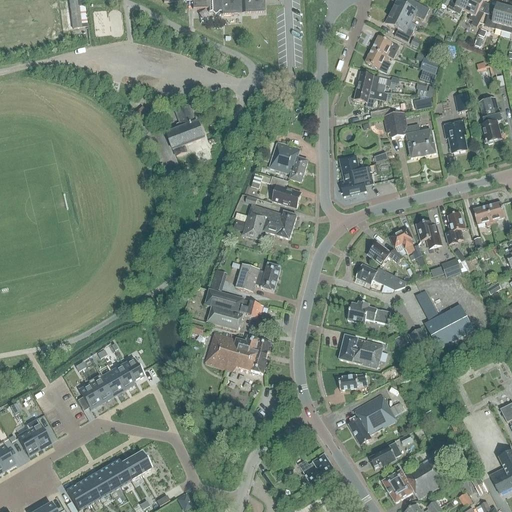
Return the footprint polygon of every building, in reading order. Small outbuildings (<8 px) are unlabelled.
[(68,0),(72,30),(82,29),(81,25),(87,24),(85,15),(84,6),(83,6),(82,0),(68,0)] [(162,0),(163,4),(192,3),(192,10),(208,9),(208,13),(211,13),(214,15),(216,15),(218,13),(221,12),(221,16),(264,14),(263,0),(162,0)] [(461,11),(465,13),(471,0),(459,0),(458,2),(455,0),(452,0),(447,10),(459,16),(461,11)] [(471,0),(465,13),(470,15),(468,20),(472,23),(471,26),(476,29),(484,15),(478,12),(483,3),(484,1),(482,0),(471,0)] [(394,8),(392,14),(411,23),(414,17),(423,22),(429,10),(412,2),(409,9),(397,3),(396,3),(393,8),(394,8)] [(501,32),(507,9),(496,6),(493,18),(487,16),(484,28),(501,32)] [(511,10),(507,9),(501,32),(511,35),(511,10)] [(407,30),(411,23),(392,14),(389,19),(388,19),(385,24),(386,25),(398,31),(394,38),(407,44),(413,33),(407,30)] [(378,38),(372,50),(389,59),(392,54),(388,53),(392,45),(378,38)] [(474,46),(480,48),(482,40),(477,38),(474,46)] [(421,42),(413,39),(410,46),(417,50),(421,42)] [(387,64),(389,59),(372,50),(365,64),(379,71),(383,63),(387,64)] [(439,66),(424,60),(420,71),(436,76),(439,66)] [(360,75),(357,88),(383,94),(387,81),(360,75)] [(502,87),(507,86),(504,76),(499,78),(502,87)] [(381,102),(383,94),(357,88),(354,102),(366,105),(365,109),(372,110),(374,101),(381,102)] [(454,97),(457,114),(470,111),(467,95),(454,97)] [(483,125),(480,126),(486,145),(501,141),(498,133),(499,133),(496,123),(501,121),(498,111),(495,99),(478,104),(481,115),(480,116),(481,116),(479,117),(481,122),(482,122),(483,125)] [(135,114),(145,125),(152,119),(142,108),(135,114)] [(204,139),(198,123),(195,124),(189,108),(176,113),(180,124),(176,125),(175,128),(176,132),(166,135),(173,152),(173,151),(176,157),(186,153),(186,152),(189,151),(187,146),(204,139)] [(387,141),(406,137),(411,161),(436,156),(431,131),(420,133),(418,126),(407,128),(404,114),(383,118),(387,141)] [(467,152),(464,136),(466,136),(463,122),(442,126),(445,140),(448,140),(451,155),(467,152)] [(290,177),(289,181),(301,184),(308,162),(297,159),(300,150),(277,143),(269,171),(290,177)] [(377,156),(378,162),(390,159),(389,153),(377,156)] [(356,157),(339,161),(344,182),(340,183),(343,199),(366,194),(365,187),(374,185),(370,167),(359,170),(356,157)] [(276,188),(271,203),(296,210),(301,195),(293,193),(294,191),(286,189),(287,183),(272,178),(271,180),(262,177),(262,178),(254,175),(251,189),(259,191),(261,183),(276,188)] [(245,203),(255,206),(257,200),(247,197),(245,203)] [(486,208),(492,227),(497,226),(496,222),(505,219),(500,204),(486,208)] [(251,206),(247,220),(252,222),(253,219),(280,227),(280,228),(292,232),(296,217),(283,213),(282,216),(251,206)] [(486,228),(492,227),(486,208),(473,212),(477,227),(485,225),(486,228)] [(447,218),(449,227),(447,227),(449,234),(445,235),(448,247),(458,244),(458,243),(463,241),(461,232),(466,230),(464,223),(462,224),(460,215),(447,218)] [(252,222),(247,220),(242,237),(260,243),(263,233),(289,241),(292,232),(280,228),(280,227),(253,219),(252,222)] [(245,224),(236,221),(233,230),(242,233),(245,224)] [(421,243),(426,242),(429,251),(442,248),(437,227),(432,229),(430,223),(416,227),(421,243)] [(410,241),(412,241),(406,230),(400,233),(400,234),(390,239),(395,249),(401,246),(404,251),(405,251),(407,256),(415,252),(412,247),(413,247),(410,241)] [(476,253),(483,251),(480,239),(473,240),(476,253)] [(367,257),(381,267),(388,258),(397,266),(403,259),(394,251),(391,255),(377,244),(367,257)] [(415,252),(412,254),(414,261),(422,257),(418,246),(413,248),(415,252)] [(465,261),(459,253),(455,256),(461,264),(465,261)] [(464,262),(468,272),(474,270),(473,266),(477,264),(475,258),(464,262)] [(461,274),(456,260),(441,266),(446,279),(461,274)] [(280,270),(267,266),(264,274),(260,272),(260,271),(242,266),(235,289),(253,295),(255,287),(260,288),(260,290),(273,294),(280,270)] [(378,270),(376,274),(362,267),(356,280),(371,286),(373,282),(379,285),(394,292),(405,289),(405,284),(378,270)] [(497,284),(486,290),(489,296),(500,290),(497,284)] [(256,320),(258,315),(261,316),(263,308),(260,307),(260,306),(244,302),(244,300),(208,291),(204,307),(211,309),(207,323),(238,333),(243,317),(256,320)] [(415,297),(417,302),(428,297),(425,292),(415,297)] [(439,317),(429,323),(424,325),(438,353),(474,333),(460,306),(446,313),(436,294),(429,297),(439,317)] [(431,302),(428,297),(417,302),(420,307),(431,302)] [(434,307),(431,302),(420,307),(423,313),(434,307)] [(358,303),(357,306),(351,305),(347,322),(364,326),(365,321),(387,326),(390,314),(381,312),(381,313),(377,311),(369,309),(370,306),(358,303)] [(395,314),(404,309),(402,304),(392,309),(395,314)] [(511,305),(502,312),(506,319),(511,315),(511,305)] [(436,312),(434,307),(423,313),(426,318),(436,312)] [(395,314),(398,319),(407,314),(404,309),(395,314)] [(439,317),(436,312),(426,318),(429,323),(439,317)] [(410,319),(407,314),(398,319),(400,324),(410,319)] [(400,324),(403,329),(412,324),(410,319),(400,324)] [(415,329),(412,324),(403,329),(406,334),(415,329)] [(204,329),(192,325),(190,333),(202,337),(204,329)] [(432,350),(422,330),(408,337),(419,357),(432,350)] [(236,369),(239,370),(263,376),(271,344),(245,338),(244,342),(214,334),(214,335),(204,364),(205,364),(205,366),(231,373),(236,369)] [(378,371),(384,347),(345,337),(339,361),(378,371)] [(133,359),(122,366),(133,385),(144,379),(133,359)] [(122,366),(111,372),(123,394),(134,387),(133,385),(122,366)] [(395,367),(384,372),(387,380),(399,375),(395,367)] [(111,372),(100,378),(113,400),(123,394),(111,372)] [(342,378),(342,381),(339,382),(340,392),(358,391),(358,389),(368,388),(366,375),(342,378)] [(100,378),(89,385),(102,406),(113,400),(100,378)] [(89,385),(78,391),(90,413),(102,406),(89,385)] [(353,412),(358,420),(348,426),(360,447),(372,441),(370,437),(396,423),(395,422),(396,421),(394,418),(405,412),(400,404),(389,410),(383,399),(382,399),(381,396),(353,412)] [(511,405),(500,411),(507,425),(509,424),(511,428),(510,429),(511,432),(511,453),(498,460),(503,470),(489,477),(499,496),(511,489),(511,405)] [(37,421),(25,427),(27,432),(28,431),(40,452),(51,445),(37,421)] [(27,432),(16,438),(28,459),(40,452),(28,431),(27,432)] [(403,447),(412,443),(408,435),(399,440),(403,447)] [(421,452),(430,447),(427,441),(418,446),(421,452)] [(2,444),(0,444),(0,466),(4,473),(15,466),(2,444)] [(388,448),(390,450),(369,460),(375,472),(379,470),(380,471),(382,469),(381,468),(396,461),(395,459),(401,456),(395,444),(388,448)] [(141,453),(131,459),(141,477),(151,471),(141,453)] [(312,488),(335,473),(324,456),(308,467),(305,462),(298,467),(312,488)] [(403,475),(401,472),(382,484),(395,505),(413,494),(418,502),(448,484),(447,482),(434,459),(433,460),(432,458),(403,475)] [(121,465),(120,465),(130,483),(141,477),(131,459),(121,465)] [(118,461),(107,467),(120,489),(130,483),(120,465),(121,465),(118,461)] [(107,467),(97,473),(110,495),(120,489),(107,467)] [(97,473),(87,479),(99,501),(110,495),(97,473)] [(277,486),(268,473),(261,478),(270,491),(277,486)] [(479,476),(470,481),(480,498),(488,494),(479,476)] [(87,479),(76,485),(89,507),(99,501),(87,479)] [(467,492),(472,489),(468,482),(463,485),(467,492)] [(76,485),(65,492),(77,511),(80,511),(89,507),(76,485)] [(461,498),(467,508),(475,504),(469,493),(461,498)] [(180,499),(186,511),(196,507),(189,494),(180,499)] [(166,497),(156,503),(159,508),(169,502),(166,497)] [(421,511),(417,506),(407,511),(432,511),(439,507),(436,502),(426,509),(428,511),(426,511),(422,511),(421,511)] [(476,509),(477,511),(495,511),(494,509),(490,511),(487,503),(476,509)]
